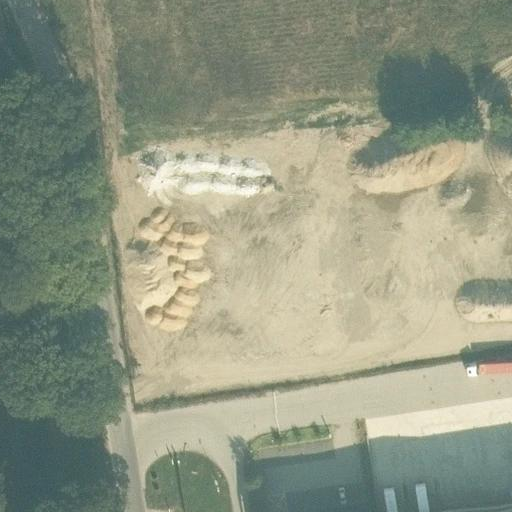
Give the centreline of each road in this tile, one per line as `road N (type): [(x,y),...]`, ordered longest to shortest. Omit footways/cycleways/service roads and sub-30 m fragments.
road 1 (unclassified): [(35,0),(69,71),(125,511)]
road 2 (track): [(108,400),(511,329)]
